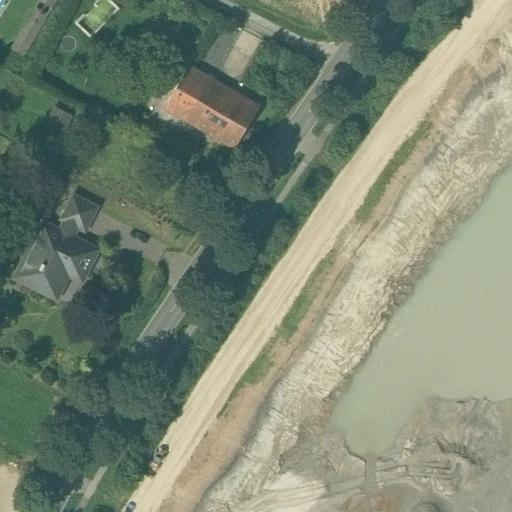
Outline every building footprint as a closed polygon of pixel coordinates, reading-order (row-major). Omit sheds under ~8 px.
[(38,0),(11,48),(23,55),(55,0),(38,0)] [(90,35),(120,8),(112,0),(100,0),(77,20),(90,35)] [(234,26),(214,64),(244,80),(265,42),(234,26)] [(258,106),(189,65),(164,108),(183,119),(234,148),(258,106)] [(67,122),(53,113),(47,124),(61,132),(67,122)] [(96,207),(73,195),(61,219),(85,231),(96,207)] [(43,223),(16,276),(55,296),(67,274),(80,280),(96,250),(43,223)]
